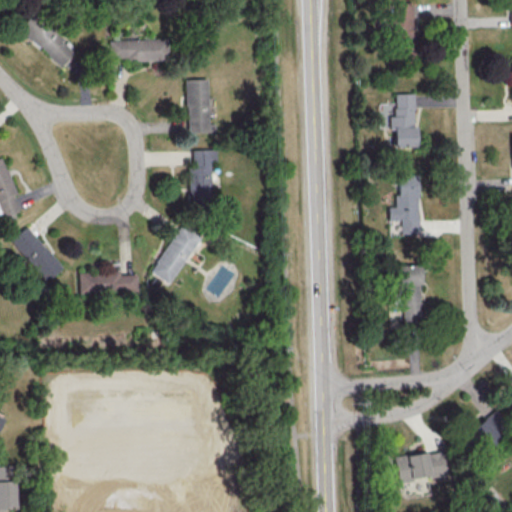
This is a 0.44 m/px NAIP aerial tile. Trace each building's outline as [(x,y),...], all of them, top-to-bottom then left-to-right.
[(411,3),(392,3),(392,16),(388,16),(388,40),(397,40),(397,56),(411,56),(411,3)] [(17,27),(59,67),(74,51),(32,11),(17,27)] [(107,39),(107,60),(166,58),(166,38),(107,39)] [(206,78),(184,79),(185,132),(214,132),(213,123),(206,123),(206,78)] [(392,117),(392,130),(397,130),(397,151),(416,151),(416,95),(398,95),(398,117),(392,117)] [(209,159),(214,159),(214,148),(188,148),(187,204),(208,204),(209,159)] [(0,215),(1,218),(17,213),(11,194),(13,193),(1,156),(0,156),(0,215)] [(415,174),(395,175),(396,195),(393,195),(393,206),(386,206),(386,220),(398,220),(399,233),(416,233),(415,174)] [(58,267),(25,225),(8,239),(42,281),(58,267)] [(148,273),(168,283),(194,237),(175,225),(148,273)] [(418,265),(397,266),(399,321),(420,320),(418,265)] [(76,294),(135,291),(134,271),(75,273),(76,294)] [(470,427),(482,444),(508,425),(496,408),(470,427)] [(391,457),(396,482),(443,472),(440,459),(426,462),(424,450),(391,457)] [(0,509),(12,510),(11,480),(0,480),(0,509)]
